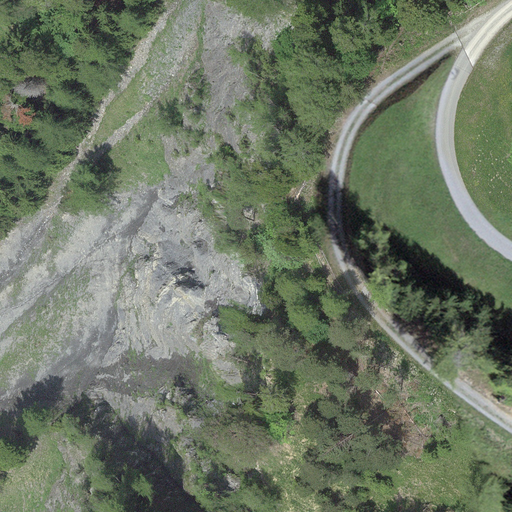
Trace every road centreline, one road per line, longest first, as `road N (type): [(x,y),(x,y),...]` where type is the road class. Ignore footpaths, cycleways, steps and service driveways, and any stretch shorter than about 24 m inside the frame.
road 1 (track): [(502,12),(433,53),(361,111),(337,168),(335,205),(341,255),(370,302),(412,348),(511,424)]
road 2 (track): [(502,12),(460,68),(449,96),(446,150),(463,204),(511,252)]
